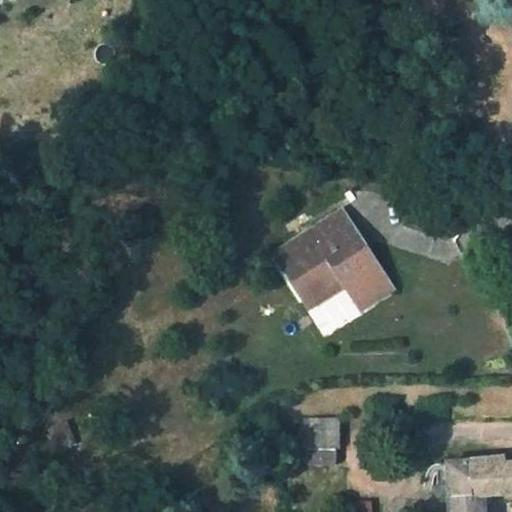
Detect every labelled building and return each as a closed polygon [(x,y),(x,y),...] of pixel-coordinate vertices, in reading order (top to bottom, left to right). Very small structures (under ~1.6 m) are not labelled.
[(494,170),(496,178),(511,176),(510,168),(494,170)] [(340,211),(274,254),(301,296),(305,294),(313,305),(331,293),(327,287),(339,279),(360,309),(392,289),(366,249),(359,253),(352,241),(358,238),(340,211)] [(366,249),(358,238),(352,241),(359,253),(366,249)] [(339,448),(339,419),(299,419),(299,436),(289,436),(289,461),(297,461),(308,461),(308,465),(336,465),(336,448),(339,448)] [(484,511),(484,498),(511,495),(511,464),(505,465),(504,458),(444,464),(447,511),(484,511)]
